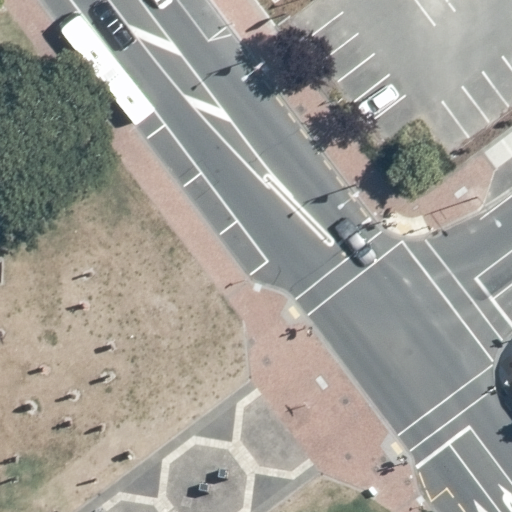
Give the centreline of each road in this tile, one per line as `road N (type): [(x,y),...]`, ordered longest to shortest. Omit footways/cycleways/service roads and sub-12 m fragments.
road 1 (secondary): [(144,0),(396,337)]
road 2 (tertiary): [(396,337),(511,497)]
road 3 (secondary): [(396,337),(511,248)]
